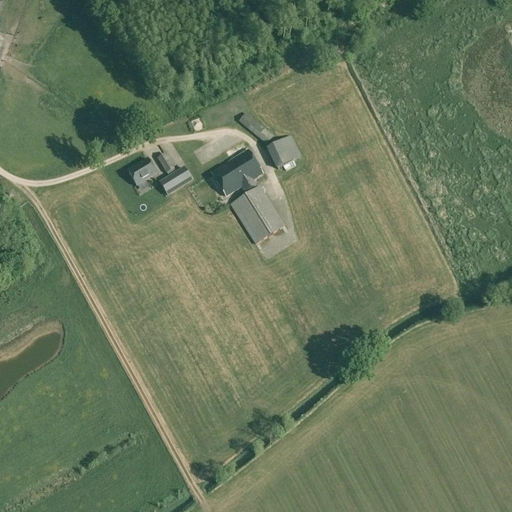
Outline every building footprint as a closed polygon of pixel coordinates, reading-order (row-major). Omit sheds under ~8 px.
[(267,146),(274,137),(246,114),(239,122),(267,146)] [(168,131),(179,127),(176,119),(165,124),(168,131)] [(277,170),(302,157),(292,136),(267,149),(277,170)] [(253,181),(264,174),(249,150),(212,173),(227,197),(242,188),(245,193),(256,186),(253,181)] [(174,169),(165,155),(158,159),(167,174),(174,169)] [(148,160),(140,165),(141,165),(136,169),(135,168),(128,172),(136,187),(157,174),(148,160)] [(184,169),(160,184),(168,196),(192,181),(184,169)] [(261,186),(231,205),(256,245),(285,227),(261,186)]
